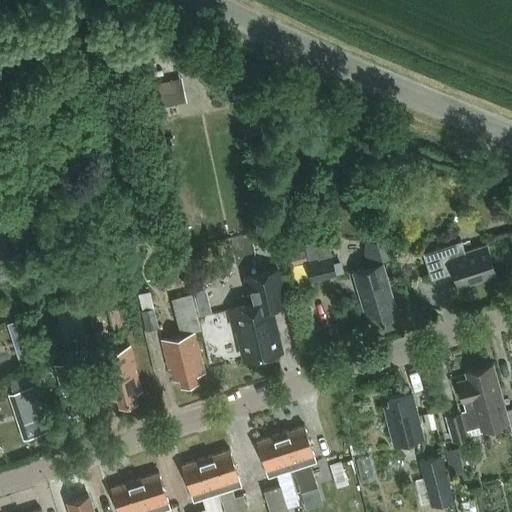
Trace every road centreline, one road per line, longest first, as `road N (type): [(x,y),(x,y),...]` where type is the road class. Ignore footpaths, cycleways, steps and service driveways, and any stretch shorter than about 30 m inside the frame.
road 1 (residential): [(0,482),(511,313)]
road 2 (residential): [(511,138),(188,0)]
